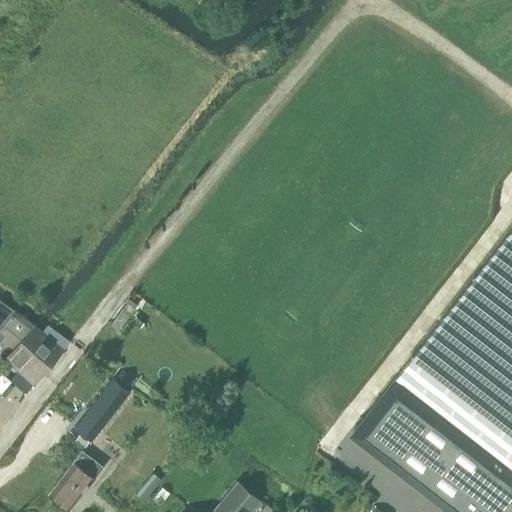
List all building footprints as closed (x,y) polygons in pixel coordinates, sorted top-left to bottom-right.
[(511,511),(511,227),(341,447),(423,511),(511,511)] [(2,301),(0,302),(0,328),(15,310),(16,310),(2,301)] [(15,310),(0,328),(0,334),(3,339),(14,348),(4,359),(34,385),(65,349),(43,331),(35,324),(16,310),(15,310)] [(133,390),(127,385),(116,376),(77,425),(94,439),(133,390)] [(69,467),(51,491),(70,506),(103,464),(67,437),(55,456),(69,467)] [(246,511),(259,497),(240,482),(217,509),(219,511),(246,511)] [(140,483),(132,492),(144,501),(151,491),(140,483)] [(271,511),(274,509),(267,503),(259,511),(271,511)]
